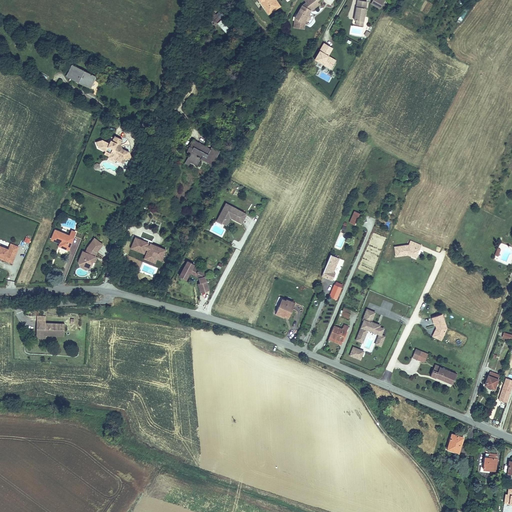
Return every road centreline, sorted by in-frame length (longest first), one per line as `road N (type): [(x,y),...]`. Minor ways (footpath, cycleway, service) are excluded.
road 1 (residential): [(0,290),(107,290),(205,315),(511,438)]
road 2 (track): [(280,341),(284,351),(357,389),(427,472),(444,511)]
